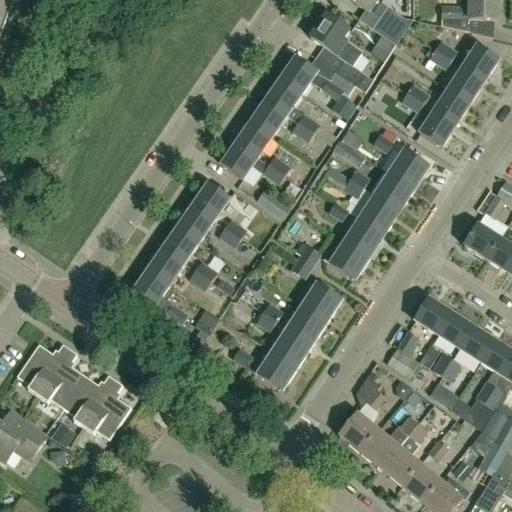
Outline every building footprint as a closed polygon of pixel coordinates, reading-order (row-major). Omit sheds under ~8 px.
[(0,0),(0,44),(14,0),(0,0)] [(385,0),(347,0),(371,15),(380,22),(373,31),(361,23),(360,23),(391,44),(396,48),(413,25),(407,21),(406,21),(382,5),(385,0)] [(499,24),(499,0),(471,0),(471,10),(451,10),(443,10),(441,29),(494,41),(495,24),(499,24)] [(311,41),(324,50),(317,61),(366,95),(374,84),(354,69),(363,55),(356,50),(344,42),(350,33),(327,17),(311,41)] [(418,43),(430,50),(452,65),(459,55),(442,44),(441,45),(423,34),(418,43)] [(477,49),(462,71),(484,85),(498,63),(477,49)] [(452,65),(430,50),(427,58),(431,60),(425,70),(432,74),(435,67),(447,73),(452,65)] [(366,95),(317,61),(310,71),(296,61),(281,83),(303,98),(311,85),(322,92),(322,93),(338,104),(344,96),(348,99),(356,89),(365,96),(366,95)] [(470,107),(484,85),(462,71),(448,93),(470,107)] [(294,110),(303,98),(281,83),(266,104),(315,137),(331,149),(337,139),(306,117),(305,118),(294,110)] [(414,87),(407,97),(423,108),(430,97),(414,87)] [(456,129),(470,107),(448,93),(434,115),(456,129)] [(423,108),(407,97),(401,106),(419,116),(423,108)] [(315,137),(266,104),(252,125),(273,140),(281,128),(310,146),(315,137)] [(441,151),(456,129),(434,115),(420,137),(441,151)] [(259,161),(273,140),(252,125),(237,146),(269,169),(270,168),(259,161)] [(385,130),(374,149),(388,157),(394,147),(399,139),(385,130)] [(269,169),(237,146),(222,168),(243,183),(252,170),(280,189),(285,180),(269,169)] [(325,161),(342,171),(348,161),(332,151),(325,161)] [(413,193),(428,171),(404,155),(389,177),(413,193)] [(276,159),(270,168),(269,169),(285,180),(292,170),(276,159)] [(331,172),(324,182),(358,203),(364,194),(350,184),(331,172)] [(357,174),(351,182),(350,184),(364,194),(365,193),(371,182),(357,174)] [(398,216),(413,193),(389,177),(375,199),(374,200),(398,216)] [(486,261),(507,229),(496,222),(505,207),(511,211),(511,186),(506,184),(498,198),(490,193),(479,212),(486,216),(479,226),(478,226),(464,247),(486,261)] [(225,231),(242,243),(260,255),(280,227),(261,213),(247,233),(220,216),(230,203),(209,188),(194,209),(215,224),(225,231)] [(265,193),(257,205),(284,224),(292,212),(265,193)] [(383,239),(398,216),(374,200),(359,222),(383,239)] [(343,226),(350,216),(350,215),(346,212),(336,205),(329,217),(343,226)] [(200,245),(215,224),(194,209),(179,230),(200,245)] [(368,262),(383,239),(359,222),(344,246),(368,262)] [(508,276),(511,269),(511,247),(502,241),(508,230),(507,229),(486,261),(508,276)] [(185,266),(200,245),(179,230),(164,252),(185,266)] [(237,252),(241,244),(242,243),(225,231),(220,241),(237,252)] [(300,258),(298,262),(313,272),(322,258),(302,246),(295,256),(300,258)] [(354,285),(368,262),(344,246),(329,268),(354,285)] [(171,288),(185,266),(164,252),(150,273),(171,288)] [(305,284),(313,272),(298,262),(296,264),(290,274),(305,284)] [(202,265),(196,274),(212,285),(219,276),(202,265)] [(156,309),(171,288),(150,273),(135,294),(156,309)] [(211,286),(212,285),(196,274),(190,284),(206,294),(208,292),(214,297),(218,290),(211,286)] [(316,288),(301,311),(326,327),(341,305),(316,288)] [(265,316),(263,318),(277,327),(285,316),(271,306),(270,307),(247,291),(240,301),(265,316)] [(437,338),(451,315),(429,301),(415,324),(437,338)] [(189,318),(173,307),(166,318),(182,328),(189,318)] [(311,350),(326,327),(301,311),(286,334),(311,350)] [(459,352),(473,330),(451,315),(437,338),(459,352)] [(277,327),(263,318),(257,328),(271,336),(277,327)] [(481,366),(495,344),(473,330),(459,352),(481,366)] [(296,372),(311,350),(286,334),(272,356),(296,372)] [(408,334),(398,351),(408,358),(419,340),(408,334)] [(472,427),(511,365),(511,354),(495,344),(481,366),(494,375),(487,386),(486,385),(476,401),(478,403),(466,423),(472,427)] [(39,400),(60,369),(50,362),(53,358),(39,348),(18,380),(31,389),(28,393),(39,400)] [(65,360),(70,353),(64,349),(59,356),(65,360)] [(431,349),(420,366),(421,366),(430,372),(441,355),(431,349)] [(411,382),(421,366),(420,366),(408,358),(398,351),(388,368),(411,382)] [(233,363),(247,372),(254,361),(241,352),(233,363)] [(73,366),(78,358),(70,353),(65,360),(73,366)] [(281,395),(296,372),(272,356),(257,379),(281,395)] [(463,369),(452,362),(442,379),(451,385),(463,369)] [(511,365),(472,427),(482,434),(496,443),(494,446),(508,454),(511,447),(511,423),(507,421),(507,422),(495,413),(504,398),(508,399),(511,390),(511,365)] [(64,412),(85,380),(71,371),(69,375),(60,369),(39,400),(49,406),(51,403),(64,412)] [(111,391),(115,384),(108,379),(104,386),(111,391)] [(359,456),(378,433),(370,426),(379,416),(377,414),(387,401),(378,393),(382,389),(368,379),(356,397),(366,406),(357,416),(338,439),(359,456)] [(84,431),(105,400),(96,394),(99,389),(85,380),(64,412),(76,420),(73,424),(84,431)] [(447,407),(455,412),(472,385),(464,380),(447,407)] [(118,396),(123,389),(115,384),(111,391),(118,396)] [(423,400),(414,393),(410,398),(419,406),(423,400)] [(114,406),(105,400),(84,431),(94,438),(96,435),(110,444),(132,411),(117,401),(114,406)] [(30,464),(47,439),(11,414),(3,426),(0,424),(0,461),(6,466),(15,453),(30,464)] [(380,473),(399,450),(408,440),(418,427),(409,419),(399,431),(398,429),(389,441),(378,433),(359,456),(380,473)] [(429,435),(418,427),(408,440),(419,449),(429,435)] [(439,443),(428,457),(439,465),(450,452),(439,443)] [(401,491),(420,467),(399,450),(380,473),(401,491)] [(422,508),(441,485),(420,467),(401,491),(422,508)] [(511,485),(509,484),(509,485),(495,477),(489,486),(503,495),(502,497),(511,502),(511,485)] [(426,511),(453,511),(462,502),(467,494),(450,480),(444,487),(441,485),(422,508),(426,511)]
